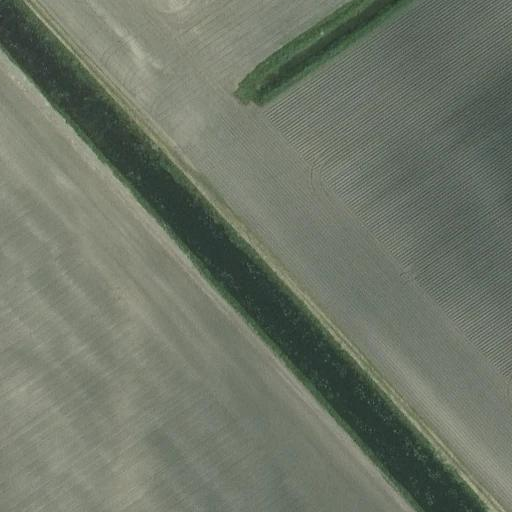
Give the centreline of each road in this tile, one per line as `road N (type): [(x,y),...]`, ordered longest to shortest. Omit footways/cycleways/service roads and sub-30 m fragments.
road 1 (track): [(35,0),(248,226),(496,511)]
road 2 (track): [(0,63),(402,511)]
